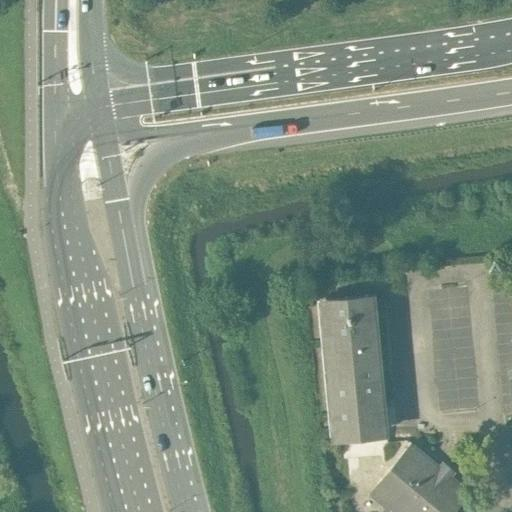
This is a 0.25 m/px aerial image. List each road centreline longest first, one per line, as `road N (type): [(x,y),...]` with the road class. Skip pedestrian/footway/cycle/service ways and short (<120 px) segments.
road 1 (motorway): [(511,42),(98,97)]
road 2 (secondary): [(58,126),(71,240),(141,511)]
road 3 (motorway): [(206,131),(511,89)]
road 4 (secondary): [(192,511),(124,222)]
road 5 (motorway): [(124,222),(138,175),(206,131)]
road 6 (secondary): [(56,0),(58,126)]
